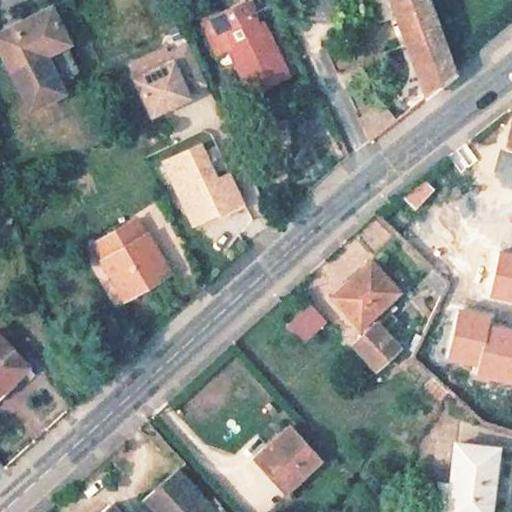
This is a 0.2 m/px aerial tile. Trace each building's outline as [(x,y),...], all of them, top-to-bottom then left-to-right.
[(45,0),(38,0),(0,20),(0,47),(7,60),(20,85),(55,65),(43,42),(60,33),(62,32),(45,0)] [(426,0),(387,0),(423,94),(445,76),(452,72),(447,59),(426,0)] [(245,3),(217,15),(222,26),(251,13),(245,3)] [(217,15),(199,23),(214,57),(228,50),(249,95),(286,76),(266,32),(261,34),(251,13),(222,26),(217,15)] [(55,65),(20,85),(26,96),(74,69),(71,55),(60,33),(43,42),(55,65)] [(204,84),(186,46),(165,56),(170,65),(134,82),(151,117),(187,99),(185,94),(204,84)] [(351,131),(336,98),(323,105),(338,136),(351,131)] [(353,117),(367,138),(395,120),(380,99),(353,117)] [(216,179),(199,144),(163,161),(193,225),(243,202),(229,173),(216,179)] [(511,210),(511,190),(499,186),(493,205),(511,210)] [(165,271),(144,234),(142,236),(133,220),(93,241),(102,258),(100,259),(120,296),(165,271)] [(465,251),(438,244),(433,267),(450,283),(457,285),(465,251)] [(397,292),(370,259),(332,291),(359,324),(361,322),(366,329),(354,339),(374,365),(397,346),(383,327),(395,317),(384,303),(397,292)] [(307,303),(285,321),(300,339),(322,320),(307,303)] [(25,364),(0,337),(0,383),(6,378),(9,380),(25,364)] [(511,408),(486,402),(481,419),(511,426),(511,408)] [(289,428),(258,455),(288,487),(318,461),(289,428)] [(486,511),(493,448),(452,444),(448,489),(436,488),(434,511),(486,511)] [(212,511),(175,470),(142,499),(153,511),(212,511)]
